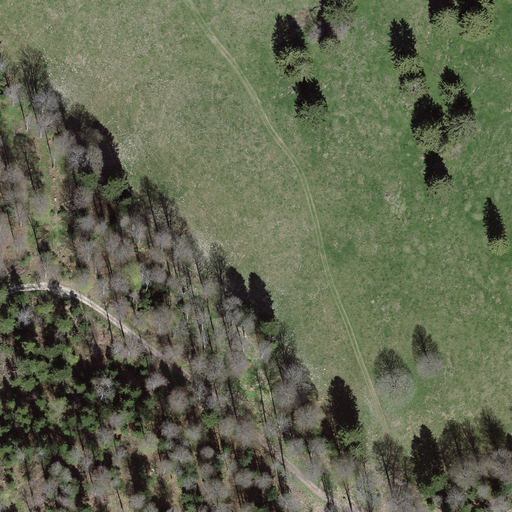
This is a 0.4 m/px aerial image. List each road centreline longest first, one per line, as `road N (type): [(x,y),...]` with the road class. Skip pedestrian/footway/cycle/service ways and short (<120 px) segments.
road 1 (track): [(401,511),(402,480),(299,169),(183,0)]
road 2 (track): [(0,293),(33,286),(74,293),(211,394),(316,492),(365,511)]
